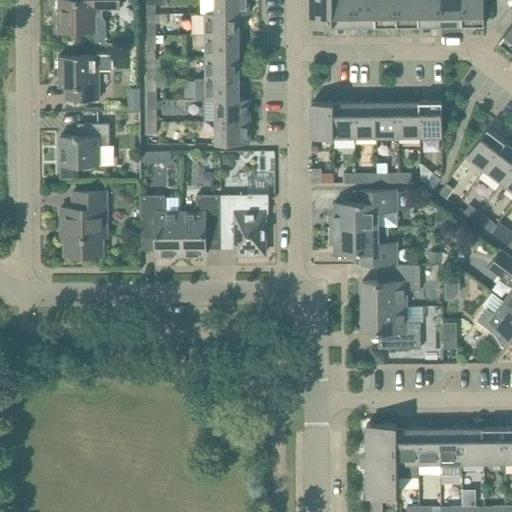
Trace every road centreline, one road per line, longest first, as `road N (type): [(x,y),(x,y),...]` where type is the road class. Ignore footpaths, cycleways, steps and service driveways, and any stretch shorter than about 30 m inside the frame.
road 1 (residential): [(23,0),(25,295),(303,296)]
road 2 (residential): [(303,296),(295,53)]
road 3 (residential): [(511,85),(468,52),(295,53)]
road 4 (residential): [(315,400),(511,399)]
